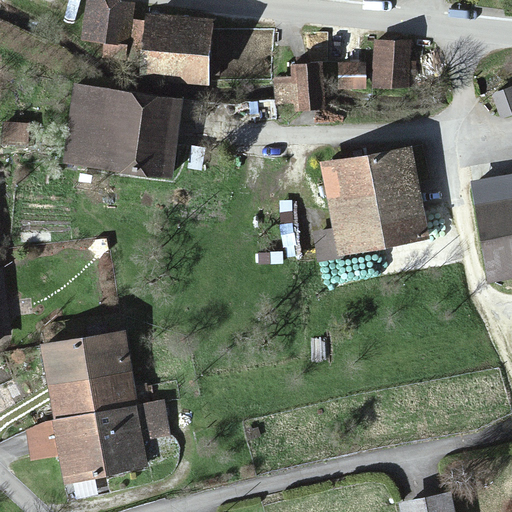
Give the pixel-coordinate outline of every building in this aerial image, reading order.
[(135,5),(84,0),(81,37),(131,42),(135,5)] [(202,18),(138,12),(132,73),(196,79),(202,18)] [(374,50),(374,88),(402,89),(402,50),(374,50)] [(320,64),(292,66),(293,78),(276,79),(278,102),(296,101),(297,108),(322,107),(320,64)] [(361,67),(335,66),(334,88),(361,88),(361,67)] [(177,111),(76,98),(66,169),(168,182),(177,111)] [(409,159),(323,173),(337,262),(423,248),(409,159)] [(511,182),(474,189),(490,279),(511,275),(511,182)] [(45,357),(61,479),(134,469),(131,443),(168,438),(164,410),(127,415),(119,347),(45,357)] [(449,511),(447,501),(400,511),(449,511)]
